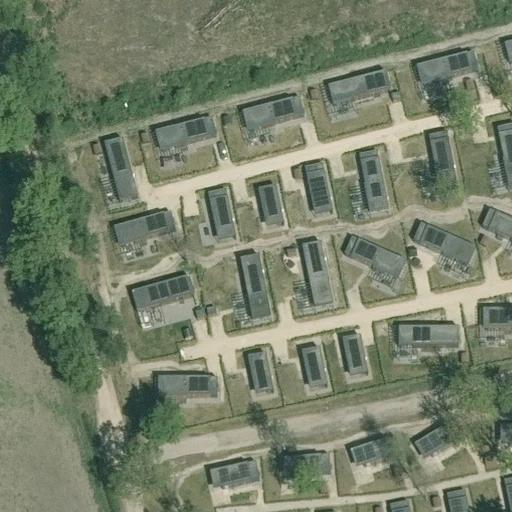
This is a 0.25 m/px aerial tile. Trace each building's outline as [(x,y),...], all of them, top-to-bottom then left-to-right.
[(474,56),(419,70),(424,90),(448,83),(448,82),(478,74),(474,56)] [(386,76),(328,91),(333,110),(391,94),(386,76)] [(466,94),(474,92),(472,84),(464,86),(466,94)] [(311,103),(319,102),(318,94),(310,95),(311,103)] [(400,97),(391,99),(393,106),(402,104),(400,97)] [(300,102),(245,116),(250,135),(275,129),(274,127),(304,120),(300,102)] [(230,120),(222,122),(224,130),(232,128),(230,120)] [(212,122),(157,136),(162,155),(187,149),(187,147),(217,140),(212,122)] [(511,128),(497,132),(504,164),(503,164),(508,189),(511,187),(511,128)] [(447,136),(428,140),(435,172),(434,172),(439,197),(458,193),(447,136)] [(142,147),(150,144),(148,137),(140,139),(142,147)] [(123,143),(104,148),(120,206),(138,201),(123,143)] [(94,158),(102,156),(100,148),(92,150),(94,158)] [(377,155),(359,159),(365,189),(364,190),(369,215),(388,211),(377,155)] [(323,168),(304,172),(312,209),(330,206),(323,168)] [(293,182),(301,181),(300,173),(292,174),(293,182)] [(284,228),(276,190),(258,194),(264,223),(282,220),(283,229),(284,228)] [(226,194),(208,197),(216,235),(234,231),(226,194)] [(511,223),(490,214),(482,231),(511,244),(511,245),(511,223)] [(171,216),(116,231),(122,250),(146,243),(146,242),(176,234),(171,216)] [(421,228),(413,245),(443,258),(443,259),(466,269),(474,251),(421,228)] [(478,247),(485,250),(489,243),(481,239),(478,247)] [(352,242),(345,259),(373,271),(373,272),(396,282),(404,264),(352,242)] [(321,247),(302,250),(314,310),(333,306),(321,247)] [(288,262),(296,261),(294,252),(286,254),(288,262)] [(259,259),(240,263),(252,322),(271,319),(259,259)] [(190,281),(132,297),(137,315),(195,299),(190,281)] [(215,311),(207,313),(208,320),(217,318),(215,311)] [(511,313),(486,313),(486,333),(511,333),(511,332),(511,331),(511,313)] [(195,316),(197,323),(206,321),(204,314),(195,316)] [(398,331),(398,350),(459,350),(458,331),(398,331)] [(348,373),(365,369),(367,378),(360,340),(342,344),(348,373)] [(308,385),(325,382),(327,390),(320,352),(302,356),(308,385)] [(273,396),(266,358),(248,361),(254,391),(271,387),(273,396)] [(469,366),(468,358),(460,358),(461,366),(469,366)] [(160,381),(160,401),(186,401),(186,400),(217,400),(217,381),(160,381)] [(432,461),(464,441),(455,425),(422,445),(432,461)] [(359,453),(364,470),(401,458),(395,441),(359,453)] [(331,477),(329,459),(291,462),(292,481),(331,477)] [(218,473),(222,491),(260,483),(256,465),(218,473)] [(400,471),(392,473),(395,481),(402,479),(400,471)] [(328,497),(327,489),(319,489),(320,498),(328,497)] [(468,511),(465,495),(447,499),(449,511),(468,511)] [(432,503),(433,511),(441,509),(440,501),(432,503)]
